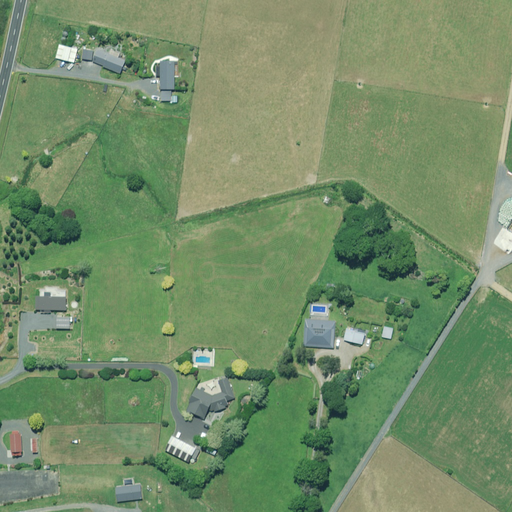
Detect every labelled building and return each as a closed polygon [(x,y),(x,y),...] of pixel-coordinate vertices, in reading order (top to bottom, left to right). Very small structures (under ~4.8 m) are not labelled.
[(79,50),(61,45),(58,59),(76,63),(79,50)] [(128,63),(120,59),(122,55),(112,51),(110,55),(99,50),(94,62),(122,75),(128,63)] [(173,90),(176,90),(176,62),(162,62),(162,101),(173,101),(173,104),(179,104),(179,96),(173,96),(173,90)] [(335,348),(336,326),(312,324),(313,320),(306,319),(304,346),(335,348)] [(395,328),(384,327),(383,339),(384,339),(384,342),(391,342),(392,340),(393,340),(395,328)] [(366,334),(348,329),(345,340),(363,345),(366,334)] [(220,392),(219,389),(211,392),(198,386),(187,410),(206,419),(210,409),(217,412),(227,409),(225,403),(236,399),(229,377),(220,380),(222,389),(223,391),(220,392)] [(18,430),(8,430),(8,448),(18,448),(18,430)]
